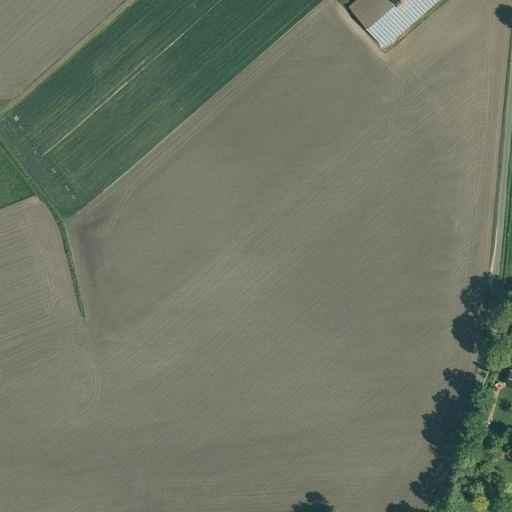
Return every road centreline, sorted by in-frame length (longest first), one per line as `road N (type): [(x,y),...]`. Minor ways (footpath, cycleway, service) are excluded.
road 1 (unclassified): [(493,294),(485,356),(433,511)]
road 2 (unclassified): [(511,142),(493,294)]
